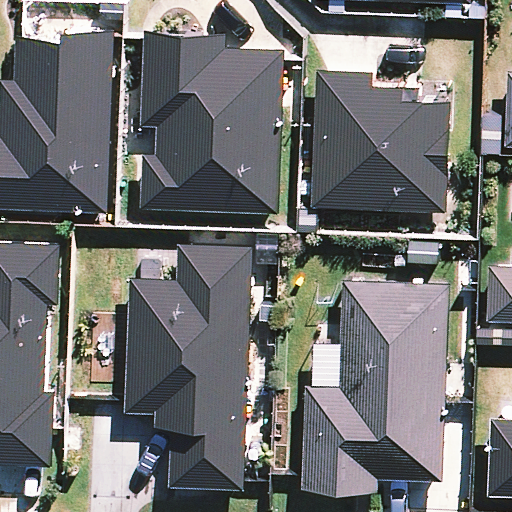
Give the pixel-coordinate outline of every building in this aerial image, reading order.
[(0,201),(112,205),(118,21),(22,18),(20,71),(5,71),(3,123),(0,123),(0,201)] [(145,199),(282,204),(287,52),(288,42),(229,40),(230,24),(148,21),(145,116),(161,117),(160,144),(146,144),(145,199)] [(376,62),(320,60),(315,196),(449,201),(453,91),(407,89),(407,78),(376,77),(376,62)] [(503,146),(504,109),(486,108),(484,146),(503,146)] [(60,296),(62,234),(0,232),(0,453),(55,456),(58,382),(48,382),(51,295),(60,296)] [(248,478),(255,238),(181,235),(180,269),(132,268),(129,398),(129,403),(159,404),(159,415),(175,416),(174,476),(248,478)] [(511,256),(492,256),(490,310),(511,310),(511,256)] [(449,396),(453,276),(347,272),(343,378),(309,377),(306,470),(306,476),(381,479),(381,468),(447,470),(449,396)] [(511,409),(493,408),(490,486),(511,486),(511,409)]
